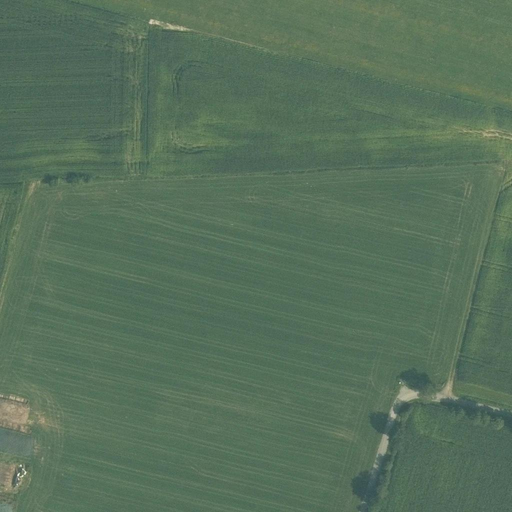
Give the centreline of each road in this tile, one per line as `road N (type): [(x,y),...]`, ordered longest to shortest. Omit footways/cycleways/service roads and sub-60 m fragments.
road 1 (track): [(511,408),(405,385),(364,511)]
road 2 (track): [(445,393),(510,171)]
